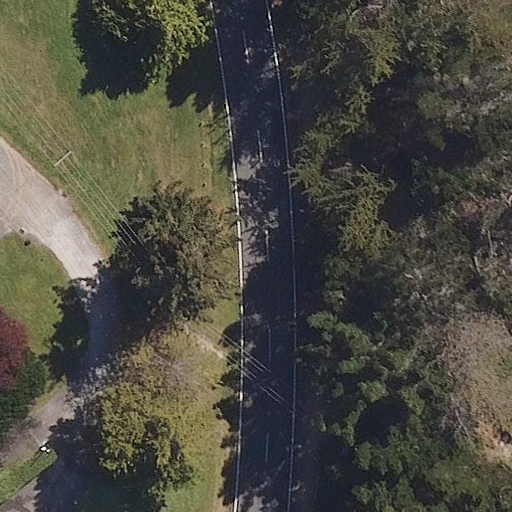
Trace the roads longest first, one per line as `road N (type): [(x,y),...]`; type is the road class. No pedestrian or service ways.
road 1 (secondary): [(237,0),(261,148),(268,377)]
road 2 (residential): [(268,377),(88,261),(0,174)]
road 3 (secondary): [(268,377),(262,511)]
